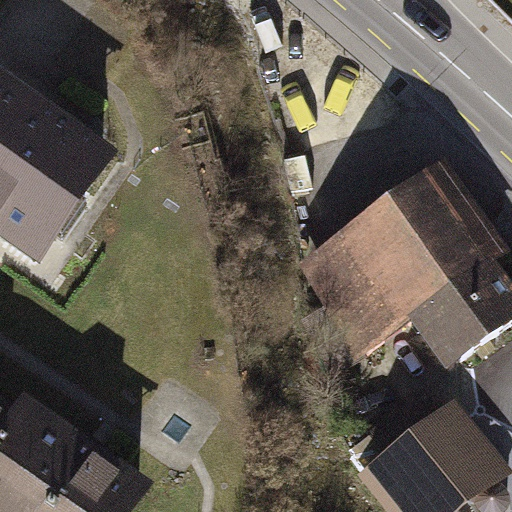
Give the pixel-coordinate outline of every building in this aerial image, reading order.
[(0,248),(39,276),(119,163),(67,127),(0,79),(0,248)] [(511,257),(511,256),(453,171),(304,273),(359,354),(410,320),(447,374),(511,329),(511,297),(493,270),(511,257)] [(371,438),(389,460),(434,422),(416,400),(371,438)] [(465,511),(511,474),(511,473),(456,405),(434,422),(389,460),(385,463),(424,511),(465,511)] [(0,511),(141,511),(154,495),(90,451),(23,406),(16,417),(0,438),(0,511)] [(0,438),(16,417),(0,406),(0,438)] [(424,511),(385,463),(359,483),(381,511),(424,511)]
